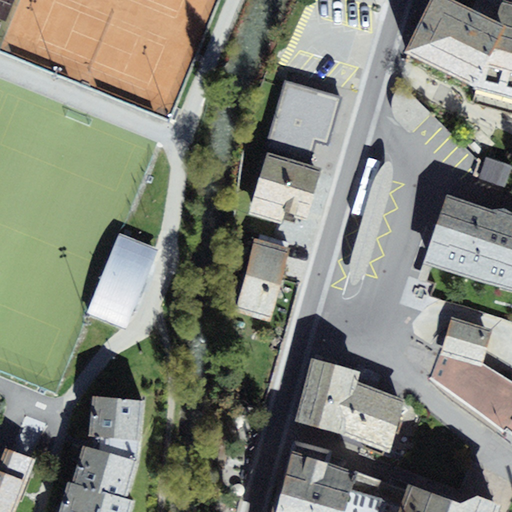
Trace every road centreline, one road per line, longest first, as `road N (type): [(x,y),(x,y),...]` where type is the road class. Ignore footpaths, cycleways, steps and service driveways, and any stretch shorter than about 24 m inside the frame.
road 1 (tertiary): [(305,324),(399,0)]
road 2 (residential): [(305,324),(395,368),(511,464)]
road 3 (tertiary): [(255,511),(305,324)]
